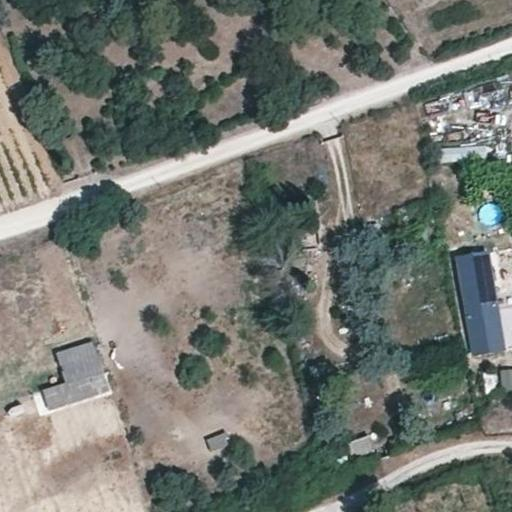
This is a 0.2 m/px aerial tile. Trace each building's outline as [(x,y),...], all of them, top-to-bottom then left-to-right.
[(498,130),(511,119),(511,93),(486,112),(498,130)] [(486,160),(486,146),(437,145),(437,159),(486,160)] [(421,204),(397,210),(400,228),(426,222),(421,204)] [(463,272),(480,357),(509,351),(505,330),(493,332),(491,321),(503,319),(505,318),(492,255),(480,258),(482,268),(463,272)] [(503,319),(491,321),(493,332),(505,330),(503,319)] [(42,386),(49,408),(109,390),(93,338),(56,350),(65,379),(42,386)] [(452,379),(422,387),(431,414),(460,404),(452,379)] [(207,437),(211,451),(229,445),(225,432),(207,437)] [(371,434),(353,441),(358,456),(377,449),(371,434)]
